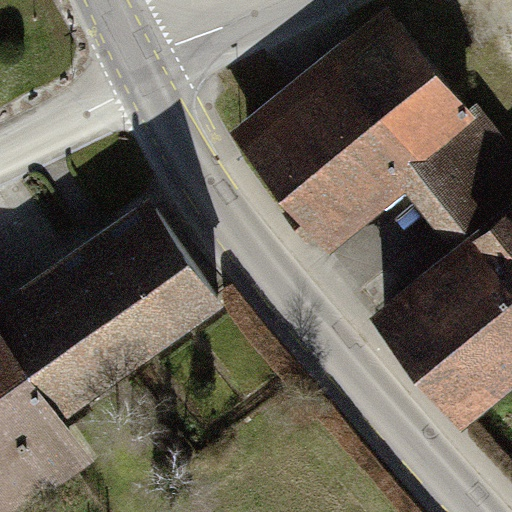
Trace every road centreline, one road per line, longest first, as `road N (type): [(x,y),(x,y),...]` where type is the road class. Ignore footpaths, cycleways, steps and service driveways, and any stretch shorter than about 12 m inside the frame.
road 1 (secondary): [(475,511),(301,310),(145,71)]
road 2 (residential): [(145,71),(174,47),(299,0)]
road 3 (residential): [(145,71),(120,95),(0,152)]
